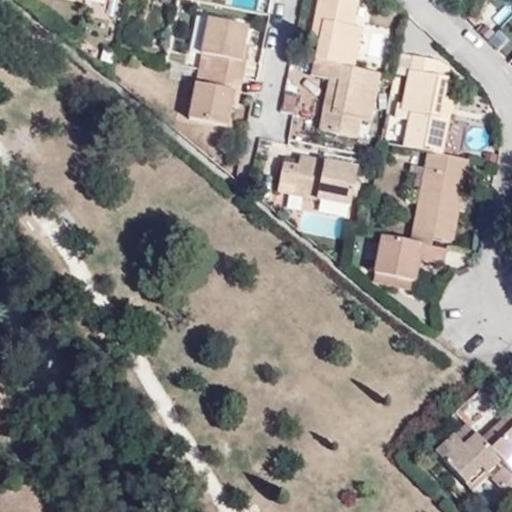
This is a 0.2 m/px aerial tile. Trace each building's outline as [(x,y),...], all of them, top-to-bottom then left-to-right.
[(319,41),(314,60),(353,68),(360,30),(351,28),(356,0),(317,0),(314,20),(322,22),(319,41)] [(207,71),(242,78),(245,65),(239,63),(242,48),(246,27),(206,19),(198,55),(210,57),(207,71)] [(309,39),(319,41),(322,22),(314,20),(309,39)] [(417,35),(403,31),(400,49),(414,52),(417,35)] [(239,63),(245,65),(248,48),(242,48),(239,63)] [(426,152),(441,155),(452,99),(440,97),(443,78),(433,76),(435,61),(411,57),(400,109),(409,111),(402,147),(426,152)] [(353,68),(314,60),(311,76),(328,79),(336,81),(330,115),(321,112),(318,130),(357,137),(360,121),(369,122),(379,74),(353,68)] [(239,93),(242,78),(207,71),(204,85),(193,82),(186,118),(226,127),(230,107),(233,92),(239,93)] [(336,81),(328,79),(321,112),(330,115),(336,81)] [(236,108),(239,93),(233,92),(230,107),(236,108)] [(451,240),(467,161),(441,155),(426,152),(411,232),(432,236),(451,240)] [(323,162),(350,168),(352,159),(325,154),(323,162)] [(356,170),(350,168),(323,162),(299,157),(298,167),(284,165),(277,194),(348,208),(356,170)] [(409,242),(430,246),(432,236),(411,232),(409,242)] [(443,266),(447,250),(430,246),(409,242),(382,236),(374,273),(414,282),(418,262),(443,266)] [(413,291),(414,282),(374,273),(372,283),(413,291)] [(489,450),(466,427),(455,439),(452,436),(435,452),(465,483),(479,470),(485,476),(500,462),(489,450)] [(511,428),(489,450),(500,462),(505,468),(511,474),(511,428)] [(511,474),(505,468),(490,481),(508,500),(511,495),(511,474)] [(479,470),(465,483),(473,492),(487,479),(485,476),(479,470)]
